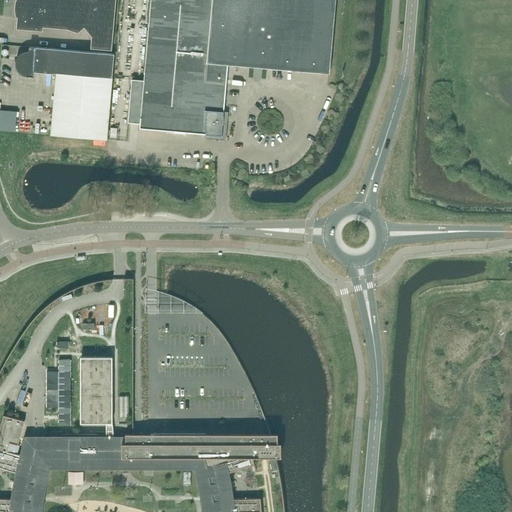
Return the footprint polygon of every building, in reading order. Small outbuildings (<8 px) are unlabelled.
[(45,9),(45,0),(18,0),(18,6),(17,6),(45,9)] [(69,11),(69,0),(45,0),(45,9),(69,11)] [(92,3),(89,0),(69,0),(69,11),(91,13),(92,3)] [(116,1),(108,0),(89,0),(92,3),(91,13),(115,15),(116,1)] [(149,0),(143,80),(132,79),(128,123),(140,124),(139,128),(206,134),(222,135),(226,84),(205,82),(211,0),(149,0)] [(330,73),(335,0),(211,0),(205,82),(226,84),(228,64),(330,73)] [(43,31),(43,27),(45,9),(17,6),(17,7),(18,7),(16,29),(43,31)] [(67,29),(69,11),(45,9),(43,27),(67,29)] [(90,22),(91,13),(69,11),(67,29),(78,33),(84,28),(90,22)] [(114,29),(115,15),(91,13),(90,22),(84,28),(92,36),(102,28),(114,29)] [(112,50),(114,29),(102,28),(92,36),(91,48),(112,50)] [(114,54),(29,47),(29,51),(27,51),(25,51),(23,52),(21,53),(19,54),(18,56),(17,57),(17,58),(16,59),(16,60),(16,61),(15,62),(15,64),(16,66),(16,68),(17,69),(18,71),(19,72),(20,73),(21,74),(23,75),(24,75),(26,76),(27,76),(33,76),(34,72),(56,74),(52,119),(51,135),(107,140),(114,54)] [(205,436),(205,434),(125,434),(125,436),(114,436),(113,423),(112,357),(80,357),(81,423),(106,423),(106,436),(24,436),(19,454),(7,451),(10,442),(18,445),(24,420),(3,414),(0,426),(0,467),(15,472),(13,480),(12,485),(10,498),(0,498),(0,511),(261,511),(260,498),(234,498),(232,485),(231,480),(230,472),(254,464),(252,457),(276,457),(274,450),(273,446),(272,443),(270,436),(205,436)]
